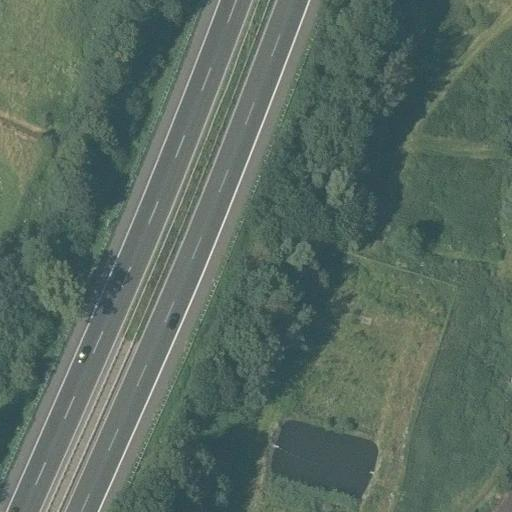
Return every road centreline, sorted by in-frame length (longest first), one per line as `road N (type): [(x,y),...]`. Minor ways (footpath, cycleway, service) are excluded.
road 1 (motorway): [(236,0),(20,511)]
road 2 (motorway): [(79,511),(291,0)]
